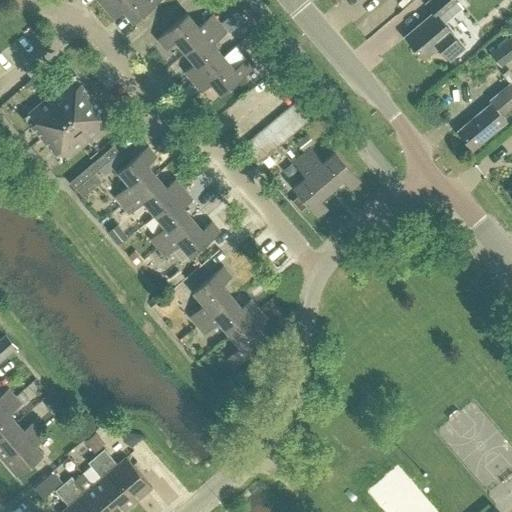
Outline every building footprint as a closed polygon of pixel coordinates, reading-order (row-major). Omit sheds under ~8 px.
[(97,0),(105,9),(114,0),(97,0)] [(114,0),(105,9),(113,19),(114,18),(123,11),(124,13),(132,22),(159,0),(114,0)] [(433,12),(405,36),(423,58),(437,45),(448,59),(462,47),(451,34),(452,33),(443,23),(452,15),(449,10),(458,2),(456,0),(428,0),(425,3),(433,12)] [(186,13),(156,39),(165,49),(175,41),(184,52),(219,23),(212,14),(197,26),(186,13)] [(194,63),(184,71),(192,81),(222,56),(212,44),(226,31),(219,23),(184,52),(194,63)] [(511,56),(511,40),(510,38),(490,53),(501,66),(511,56)] [(268,47),(258,56),(272,72),(281,64),(282,63),(268,47)] [(222,56),(192,81),(201,91),(210,83),(220,95),(255,65),(248,56),(233,69),(222,56)] [(30,124),(55,154),(59,150),(66,158),(106,124),(99,116),(104,112),(79,83),(75,87),(68,79),(28,112),(34,120),(30,124)] [(457,130),(472,148),(506,119),(501,114),(511,104),(511,85),(508,81),(488,100),(490,101),(457,130)] [(295,102),(286,109),(301,126),(309,119),(295,102)] [(286,109),(278,116),(292,133),(301,126),(286,109)] [(278,116),(269,123),(284,140),(292,133),(278,116)] [(269,123),(261,130),(275,147),(284,140),(269,123)] [(261,130),(252,137),(267,154),(275,147),(261,130)] [(252,137),(244,145),(258,161),(267,154),(252,137)] [(68,182),(74,189),(119,151),(113,145),(68,182)] [(113,196),(121,205),(155,176),(146,164),(155,156),(147,146),(117,171),(128,184),(113,196)] [(301,154),(330,189),(341,179),(350,189),(360,180),(334,150),(322,161),(309,147),(301,154)] [(307,205),(317,217),(327,208),(319,198),(330,189),(301,154),(292,162),(304,176),(292,187),(298,195),(307,205)] [(142,202),(153,214),(183,188),(175,178),(165,187),(155,176),(121,205),(128,214),(142,202)] [(149,239),(156,247),(191,218),(181,207),(191,198),(183,188),(153,214),(163,227),(149,239)] [(300,210),(307,205),(298,195),(291,201),(300,210)] [(178,244),(189,256),(219,231),(210,221),(200,229),(191,218),(156,247),(164,256),(178,244)] [(108,232),(119,245),(129,237),(118,223),(108,232)] [(129,256),(136,265),(144,259),(137,250),(129,256)] [(188,316),(196,325),(230,296),(221,284),(231,276),(222,266),(192,291),(203,304),(188,316)] [(217,321),(228,334),(258,308),(250,299),(240,307),(230,296),(196,325),(203,334),(217,321)] [(224,359),(232,368),(267,338),(257,326),(267,318),(258,308),(228,334),(239,346),(224,359)] [(3,333),(0,336),(0,359),(15,346),(3,333)] [(225,376),(217,382),(225,392),(233,385),(225,376)] [(0,408),(14,396),(8,388),(0,394),(0,408)] [(0,408),(0,434),(16,421),(9,413),(21,404),(14,396),(0,408)] [(0,434),(0,456),(2,459),(41,427),(34,419),(23,429),(16,421),(0,434)] [(2,459),(16,476),(43,453),(36,444),(47,435),(41,427),(2,459)] [(103,448),(95,455),(135,501),(151,486),(125,456),(117,463),(103,448)] [(95,455),(87,461),(101,477),(92,485),(115,511),(121,511),(135,501),(95,455)] [(53,471),(34,487),(44,499),(54,490),(63,483),(53,471)] [(71,476),(63,483),(87,511),(115,511),(92,485),(84,491),(71,476)] [(87,511),(63,483),(54,490),(68,505),(59,511),(87,511)]
